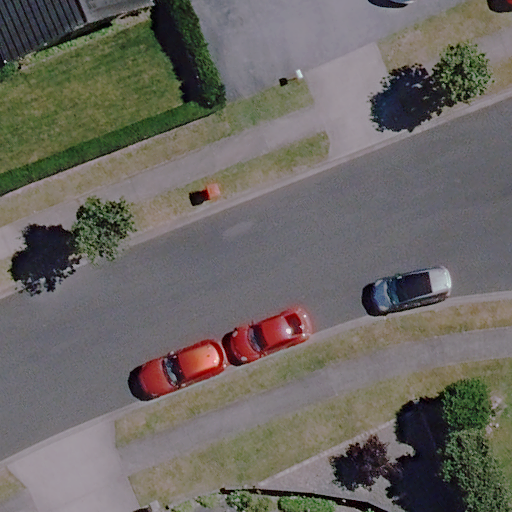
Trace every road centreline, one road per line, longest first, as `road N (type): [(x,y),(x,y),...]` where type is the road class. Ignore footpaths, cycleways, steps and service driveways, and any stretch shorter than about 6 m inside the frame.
road 1 (residential): [(0,379),(385,236)]
road 2 (residential): [(385,236),(511,150)]
